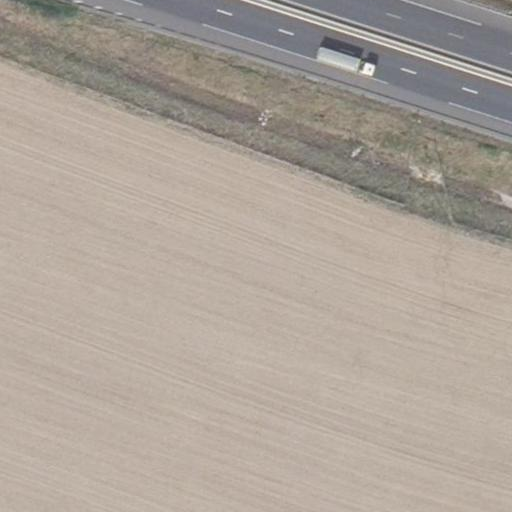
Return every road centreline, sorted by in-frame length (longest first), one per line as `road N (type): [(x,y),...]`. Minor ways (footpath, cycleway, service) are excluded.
road 1 (motorway): [(185,0),(511,104)]
road 2 (motorway): [(511,52),(346,0)]
